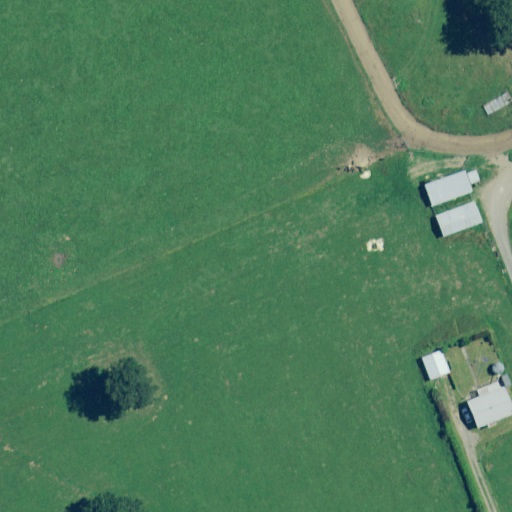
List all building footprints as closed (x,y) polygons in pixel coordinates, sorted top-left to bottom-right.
[(482,105),(488,116),(507,106),(501,95),(482,105)] [(423,186),(430,207),(470,193),(469,190),(477,187),(473,177),(465,180),(462,172),(423,186)] [(480,224),(472,203),(433,218),(441,238),(480,224)] [(448,374),(439,351),(419,359),(429,382),(448,374)] [(495,426),(493,422),(511,415),(500,388),(485,394),(464,402),(475,429),(484,426),(486,429),(495,426)]
